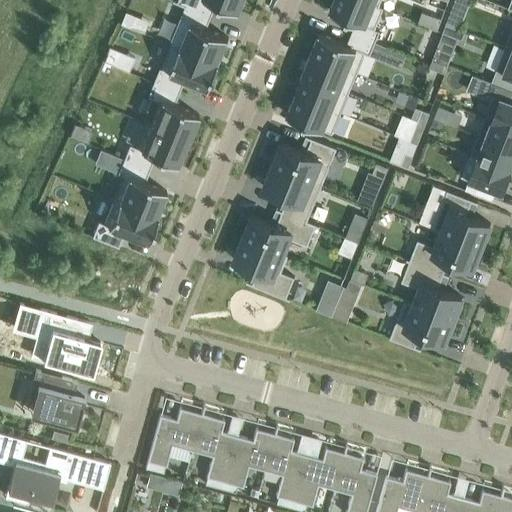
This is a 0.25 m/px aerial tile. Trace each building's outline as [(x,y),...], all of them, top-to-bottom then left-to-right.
[(243,0),(178,0),(177,0),(173,0),(174,0),(186,5),(186,4),(212,15),(217,2),(239,11),(243,0)] [(366,0),(333,0),(330,10),(356,20),(352,32),(375,41),(380,30),(375,27),(384,6),(379,5),(366,0)] [(172,42),(219,61),(229,37),(207,28),(212,15),(186,4),(186,5),(172,42)] [(150,30),(154,18),(130,10),(127,22),(150,30)] [(438,29),(442,18),(434,15),(430,26),(438,29)] [(443,31),(442,35),(464,43),(469,32),(446,23),(443,31)] [(319,32),(311,53),(357,72),(366,51),(370,53),(375,41),(352,32),(347,43),(319,32)] [(219,61),(172,42),(162,67),(160,67),(155,81),(181,91),(186,78),(209,88),(220,62),(219,61)] [(134,69),(141,54),(116,44),(110,59),(134,69)] [(511,50),(505,48),(492,81),(511,89),(511,50)] [(311,53),(303,74),(304,74),(349,92),(357,72),(311,53)] [(304,74),(296,94),(341,112),(349,92),(304,74)] [(161,100),(151,123),(151,124),(187,139),(187,140),(188,140),(199,114),(175,105),(181,91),(155,81),(149,95),(161,100)] [(484,117),(492,120),(492,119),(511,126),(511,100),(494,93),(484,117)] [(296,94),(287,114),(332,133),(341,112),(296,94)] [(436,116),(459,126),(467,109),(444,99),(436,116)] [(423,109),(418,121),(425,124),(430,112),(423,109)] [(511,126),(492,119),(492,120),(486,137),(485,137),(511,147),(511,126)] [(425,124),(418,121),(410,140),(418,143),(425,124)] [(177,164),(187,140),(187,139),(151,124),(151,123),(147,122),(137,146),(129,143),(123,158),(149,168),(155,155),(177,164)] [(511,147),(485,137),(486,137),(478,134),(470,153),(478,156),(511,168),(511,147)] [(282,142),(273,164),(322,184),(337,147),(312,137),(312,138),(306,152),(282,142)] [(409,167),(413,155),(406,152),(401,164),(409,167)] [(511,169),(511,168),(478,156),(469,179),(503,192),(511,169)] [(114,198),(156,215),(166,190),(144,181),(149,168),(123,158),(118,172),(124,174),(114,198)] [(273,164),(264,186),(288,196),(282,210),(308,220),(322,184),(273,164)] [(472,199),(447,189),(433,227),(442,231),(482,245),(491,223),(467,214),(472,199)] [(156,215),(114,198),(104,222),(98,220),(92,235),(118,246),(124,232),(147,242),(158,215),(156,215)] [(253,215),(244,237),(284,252),(290,238),(308,245),(316,223),(308,220),(282,210),(277,224),(253,215)] [(348,227),(345,236),(359,241),(363,232),(348,227)] [(482,245),(442,231),(436,246),(418,239),(410,260),(444,273),(449,258),(474,268),(482,245)] [(244,237),(234,259),(259,269),(253,282),(252,284),(286,298),(287,296),(295,276),(282,271),(288,254),(284,252),(244,237)] [(414,302),(454,319),(463,296),(438,287),(444,273),(410,260),(402,280),(420,287),(414,302)] [(344,285),(342,291),(356,296),(361,283),(350,279),(347,286),(344,285)] [(445,341),(454,319),(414,302),(405,299),(390,337),(415,347),(421,332),(445,341)] [(63,365),(109,378),(117,347),(87,338),(91,322),(38,308),(38,310),(41,311),(35,333),(70,342),(63,365)] [(37,372),(34,385),(44,388),(37,415),(45,417),(45,418),(76,426),(78,421),(78,420),(84,396),(68,392),(72,379),(36,369),(35,371),(37,372)] [(172,443),(192,448),(202,412),(179,406),(176,418),(160,413),(147,459),(145,466),(163,471),(165,464),(166,464),(172,443)] [(224,419),(202,412),(192,448),(212,454),(206,475),(204,483),(222,488),(237,435),(221,430),(224,419)] [(248,464),(265,468),(275,432),(256,427),(252,439),(237,435),(222,488),(235,491),(237,484),(242,485),(248,464)] [(22,455),(27,439),(0,431),(0,451),(16,455),(5,496),(28,502),(30,493),(52,499),(60,472),(65,474),(64,477),(91,485),(98,458),(49,445),(45,462),(22,455)] [(294,438),(275,432),(265,468),(282,473),(276,494),(278,495),(276,502),(292,507),(306,453),(290,449),(294,438)] [(334,487),(344,451),(325,446),(322,458),(306,453),(292,507),(304,510),(306,503),(312,504),(318,483),(334,487)] [(363,457),(344,451),(334,487),(351,492),(345,511),(365,511),(376,473),(360,468),(363,457)] [(395,511),(398,505),(418,510),(428,474),(405,468),(402,480),(385,475),(375,511),(395,511)] [(160,488),(163,477),(151,473),(147,485),(160,488)] [(450,481),(428,474),(418,510),(424,511),(458,511),(463,496),(447,492),(450,481)] [(495,511),(501,494),(482,489),(478,501),(463,496),(458,511),(495,511)] [(511,511),(511,497),(501,494),(495,511),(511,511)]
